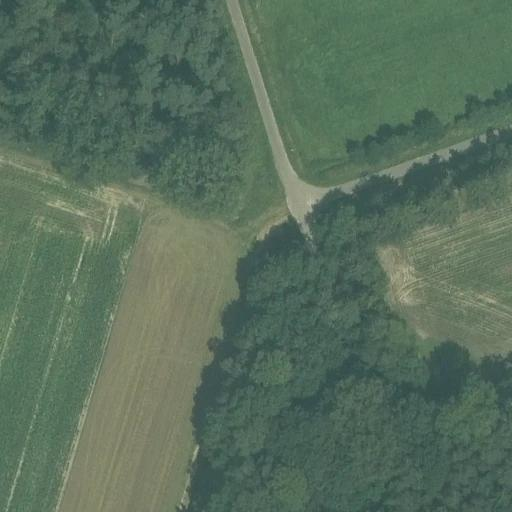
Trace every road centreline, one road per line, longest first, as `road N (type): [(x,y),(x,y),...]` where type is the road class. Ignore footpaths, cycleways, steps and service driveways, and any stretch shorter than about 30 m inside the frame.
road 1 (residential): [(511,136),(359,188),(301,192),(278,155),(230,0)]
road 2 (track): [(301,192),(329,511)]
